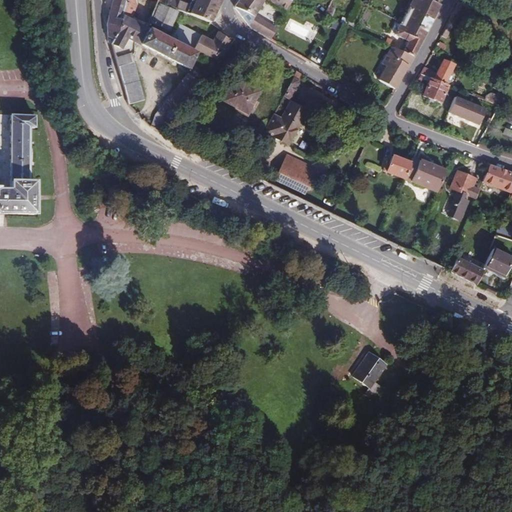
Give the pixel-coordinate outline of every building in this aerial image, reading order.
[(115,0),(108,24),(110,39),(110,44),(113,46),(127,19),(121,15),(126,0),(115,0)] [(133,0),(132,0),(126,0),(121,15),(127,19),(131,21),(134,14),(136,6),(133,0)] [(146,0),(139,16),(134,14),(131,21),(149,30),(160,5),(148,0),(146,0)] [(179,5),(165,0),(161,0),(160,5),(177,12),(179,5)] [(189,17),(211,25),(223,0),(186,0),(194,3),(194,0),(196,0),(198,1),(193,11),(190,10),(192,6),(181,1),(179,5),(177,12),(189,17)] [(287,0),(242,0),(236,9),(250,27),(254,21),(267,1),(287,13),(293,2),(287,0)] [(441,7),(428,0),(407,0),(414,3),(396,36),(409,43),(404,53),(415,58),(441,7)] [(466,5),(461,3),(443,37),(448,39),(466,5)] [(171,33),(178,15),(160,7),(153,24),(171,33)] [(127,19),(113,46),(121,51),(123,48),(128,39),(189,71),(193,64),(197,56),(192,54),(149,30),(131,21),(127,19)] [(285,29),(311,40),(315,30),(290,19),(285,29)] [(258,25),(254,31),(274,43),(276,39),(274,38),(276,35),(258,25)] [(178,39),(182,32),(176,29),(171,40),(193,52),(195,48),(178,39)] [(199,40),(182,32),(178,39),(195,48),(199,40)] [(197,66),(200,67),(204,60),(206,61),(208,58),(216,62),(218,59),(220,60),(229,43),(215,37),(210,46),(199,40),(195,48),(204,53),(197,66)] [(386,45),(398,51),(401,46),(388,40),(386,45)] [(446,50),(438,46),(433,56),(441,61),(446,50)] [(197,56),(193,64),(197,66),(204,53),(195,48),(193,52),(192,54),(197,56)] [(123,82),(130,107),(146,103),(133,55),(116,58),(122,77),(123,77),(125,82),(123,82)] [(444,63),(439,75),(436,81),(448,86),(449,81),(452,82),(454,79),(451,78),(455,67),(444,63)] [(435,72),(426,68),(422,76),(427,78),(432,80),(435,72)] [(303,84),(305,79),(298,74),(285,98),(291,101),(294,101),(300,89),(299,86),(303,84)] [(158,118),(170,126),(196,91),(200,85),(187,76),(158,118)] [(420,79),(416,86),(421,89),(425,81),(420,79)] [(436,81),(432,80),(430,83),(425,97),(444,105),(450,87),(448,86),(436,81)] [(259,93),(237,82),(226,103),(248,115),(259,93)] [(497,105),(501,107),(509,90),(505,88),(497,105)] [(447,114),(479,125),(485,107),(453,96),(447,114)] [(291,104),(284,101),(272,122),(279,126),(289,109),(291,104)] [(293,111),(305,117),(306,114),(294,108),(293,111)] [(268,130),(265,136),(277,142),(285,128),(283,127),(283,126),(291,110),(289,109),(279,126),(272,122),(268,130)] [(285,128),(277,142),(290,149),(301,128),(304,127),(306,122),(305,119),(306,118),(305,117),(293,111),(291,110),(283,126),(283,127),(285,128)] [(0,216),(34,216),(34,181),(29,181),(31,133),(36,133),(36,116),(8,116),(8,191),(0,190),(0,216)] [(153,130),(163,135),(170,126),(158,118),(153,130)] [(480,148),(484,139),(486,135),(478,132),(471,145),(480,148)] [(405,180),(411,166),(393,158),(390,167),(387,173),(405,180)] [(318,174),(287,159),(275,184),(306,198),(318,174)] [(440,194),(448,173),(413,160),(411,166),(405,180),(440,194)] [(484,185),(505,193),(511,176),(491,168),(484,185)] [(477,201),(483,189),(475,186),(477,182),(458,174),(451,191),(460,194),(450,218),(465,225),(473,206),(468,203),(470,198),(477,201)] [(142,205),(130,200),(123,214),(134,220),(142,205)] [(487,226),(501,232),(504,225),(511,208),(497,202),(487,226)] [(474,221),(479,208),(475,206),(469,219),(474,221)] [(501,232),(499,238),(511,242),(511,227),(504,225),(501,232)] [(511,262),(511,259),(493,251),(486,270),(506,278),(511,262)] [(479,286),(485,272),(459,259),(452,273),(479,286)] [(387,365),(368,353),(354,376),(373,388),(387,365)]
